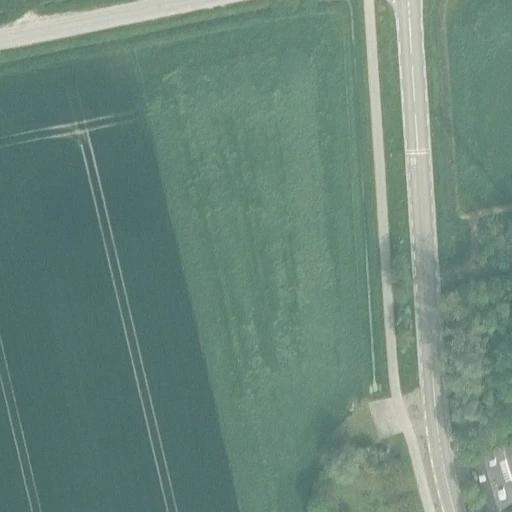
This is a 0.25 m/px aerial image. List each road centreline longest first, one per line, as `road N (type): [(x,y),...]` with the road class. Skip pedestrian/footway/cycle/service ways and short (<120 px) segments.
road 1 (secondary): [(454,511),(436,417),(405,0)]
road 2 (unclassified): [(0,39),(196,0)]
